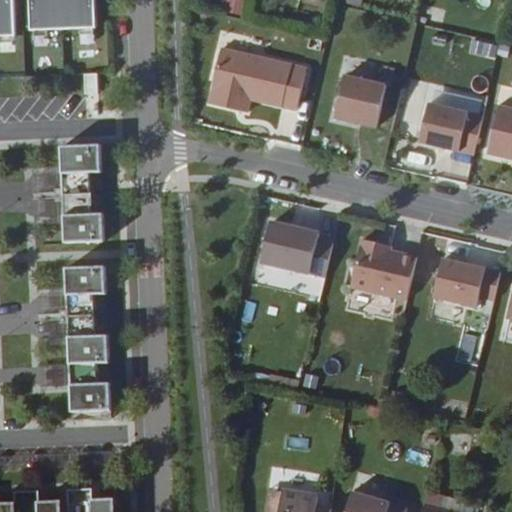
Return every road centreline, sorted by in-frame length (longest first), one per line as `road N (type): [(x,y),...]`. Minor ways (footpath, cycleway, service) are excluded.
road 1 (residential): [(145,147),(511,222)]
road 2 (residential): [(145,147),(158,511)]
road 3 (residential): [(140,0),(145,147)]
